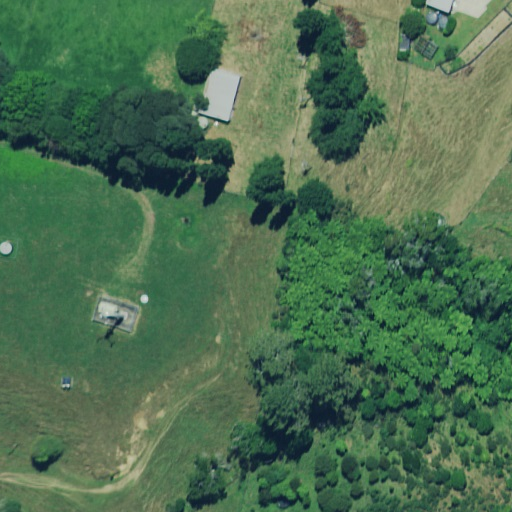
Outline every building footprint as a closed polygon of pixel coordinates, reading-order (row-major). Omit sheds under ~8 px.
[(428,0),(427,5),(451,14),(456,0),(428,0)] [(452,22),(429,13),(425,24),(448,33),(452,22)] [(412,36),(400,35),(399,51),(411,52),(412,36)] [(245,77),(214,69),(205,105),(197,102),(195,112),(232,122),(245,77)] [(20,243),(4,238),(0,254),(16,258),(20,243)] [(122,306),(103,301),(99,314),(118,320),(122,306)]
